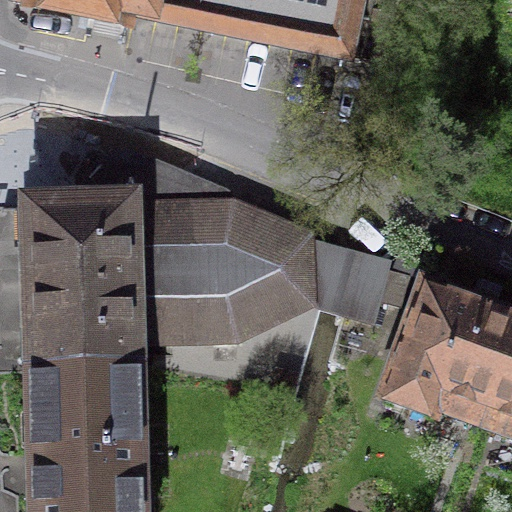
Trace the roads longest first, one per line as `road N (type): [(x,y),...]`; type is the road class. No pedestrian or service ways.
road 1 (residential): [(0,72),(166,112),(396,205)]
road 2 (residential): [(396,205),(511,251)]
